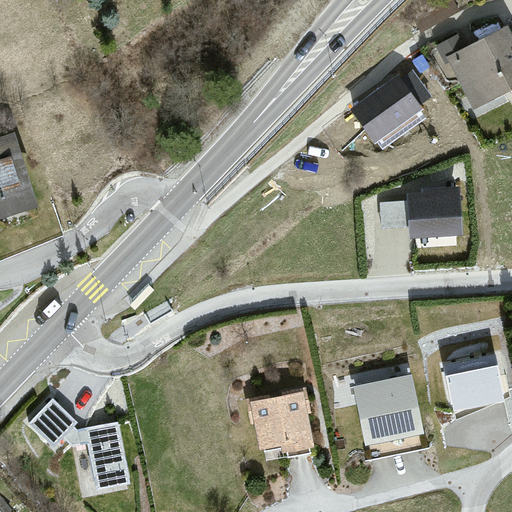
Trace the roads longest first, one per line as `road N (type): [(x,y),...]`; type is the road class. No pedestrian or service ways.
road 1 (residential): [(56,338),(110,356),(213,323),(360,294),(511,290)]
road 2 (unknown): [(174,210),(226,193),(412,43),(464,17),(511,13)]
road 3 (secondary): [(174,210),(369,0)]
road 4 (residential): [(0,279),(127,203),(174,210)]
road 5 (secondary): [(56,338),(174,210)]
